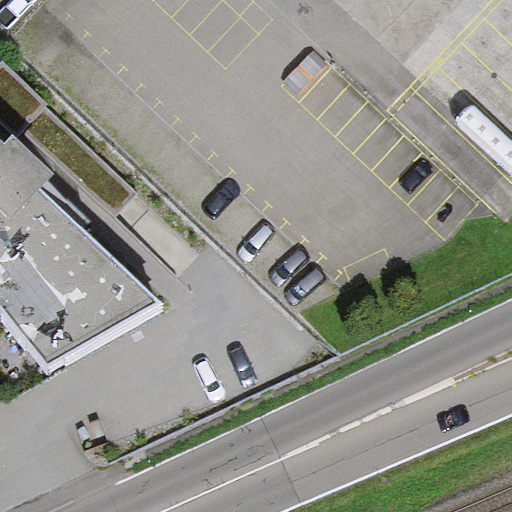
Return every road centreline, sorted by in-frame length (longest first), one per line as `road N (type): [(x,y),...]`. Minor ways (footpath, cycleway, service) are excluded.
road 1 (primary): [(345,428),(165,511)]
road 2 (primary): [(511,335),(345,428)]
road 3 (primary): [(345,428),(511,374)]
